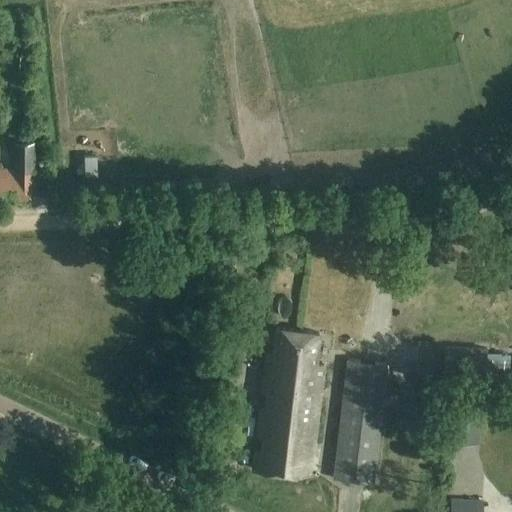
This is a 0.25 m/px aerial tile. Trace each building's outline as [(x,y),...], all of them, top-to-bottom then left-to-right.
[(0,198),(32,200),(32,142),(14,141),(13,169),(0,169),(0,166),(0,198)] [(265,409),(258,411),(256,435),(262,436),(260,452),(253,453),(252,469),(282,473),(287,408),(297,330),(274,327),(271,353),(265,353),(260,391),(266,393),(265,409)] [(287,408),(282,473),(306,475),(310,444),(313,444),(322,364),(314,363),(317,332),(297,330),(287,408)] [(444,346),(443,377),(485,378),(486,347),(444,346)] [(347,359),(332,478),(372,483),(386,364),(347,359)] [(450,413),(449,441),(479,443),(481,415),(450,413)] [(482,511),(483,500),(452,498),(450,511),(482,511)]
